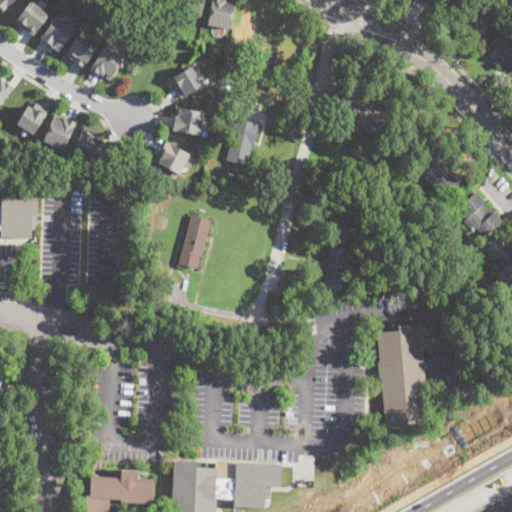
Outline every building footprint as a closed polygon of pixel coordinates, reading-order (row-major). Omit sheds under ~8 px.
[(13,0),(4,10),(0,6),(0,0),(13,0)] [(32,0),(49,12),(33,34),(24,27),(23,28),(14,21),(30,0),(32,0)] [(202,0),(199,16),(194,14),(192,23),(177,20),(180,0),(202,0)] [(227,0),(234,2),(229,27),(208,23),(211,0),(227,0)] [(453,0),(467,0),(477,9),(481,5),(492,15),(476,34),(447,8),(453,0)] [(61,10),(70,16),(67,21),(74,26),(59,50),(50,44),(51,43),(41,37),(56,14),(58,15),(61,10)] [(217,33),(210,52),(188,44),(194,26),(217,33)] [(87,61),(84,66),(65,54),(78,32),(97,44),(86,61),(87,61)] [(503,32),(509,39),(511,36),(511,70),(489,45),(503,32)] [(126,59),(121,66),(119,64),(109,79),(90,67),(110,37),(120,44),(117,49),(125,54),(123,57),(126,59)] [(182,97),(170,77),(191,65),(203,84),(182,97)] [(0,77),(12,86),(0,102),(0,77)] [(237,93),(221,90),(223,78),(239,81),(237,93)] [(372,129),(340,112),(349,95),(381,112),(372,129)] [(47,109),(45,112),(46,113),(44,116),(44,115),(33,133),(16,122),(28,103),(32,106),(36,101),(47,109)] [(172,129),(198,134),(203,111),(177,105),(172,129)] [(64,149),(43,140),(55,110),(65,115),(64,116),(76,121),(64,149)] [(254,145),(251,144),(247,164),(227,160),(236,118),(259,123),(254,145)] [(99,137),(91,158),(72,150),(82,123),(98,129),(95,135),(99,137)] [(374,138),(365,154),(346,143),(355,127),(374,138)] [(205,134),(203,143),(192,140),(194,131),(205,134)] [(166,140),(190,153),(189,154),(194,157),(189,167),(183,164),(178,173),(153,159),(159,148),(161,149),(166,140)] [(202,147),(200,154),(194,152),(195,145),(202,147)] [(460,182),(448,193),(443,188),(440,192),(417,167),(432,152),(460,182)] [(481,205),(490,216),(494,212),(502,221),(484,236),(476,227),(472,231),(463,221),(467,217),(458,208),(476,192),(484,202),(481,205)] [(37,194),(36,215),(32,215),(32,238),(0,237),(0,204),(1,204),(1,193),(37,194)] [(211,220),(201,257),(199,256),(196,267),(179,263),(191,214),(211,220)] [(511,287),(508,290),(496,276),(506,268),(496,255),(509,244),(511,247),(511,287)] [(340,291),(322,287),(327,263),(326,263),(329,245),(349,250),(340,291)] [(407,426),(386,428),(377,332),(398,330),(398,325),(419,323),(428,420),(407,422),(407,426)] [(280,487),(269,486),(269,497),(265,497),(265,508),(233,506),(233,498),(216,498),(215,511),(171,511),(173,461),(281,465),(280,487)] [(136,470),(135,480),(152,481),(151,502),(107,500),(107,511),(85,511),(86,496),(90,496),(91,477),(121,479),(122,469),(136,470)]
